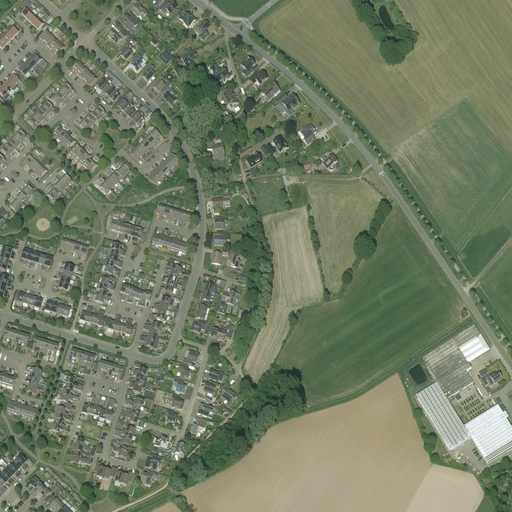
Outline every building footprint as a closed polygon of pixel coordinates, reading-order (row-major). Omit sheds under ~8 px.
[(163,5),(158,10),(164,15),(167,12),(170,15),(177,8),(171,2),(168,5),(166,7),(163,5)] [(22,10),(25,12),(22,15),(26,19),(32,13),(34,10),(30,6),(29,8),(27,5),(22,10)] [(136,7),(131,12),(138,18),(141,16),(143,18),(147,13),(143,9),(141,11),(138,9),(136,7)] [(32,13),(26,19),(30,23),(36,17),(32,13)] [(190,18),(185,13),(179,20),(184,24),(186,23),(190,27),(195,21),(191,17),(190,18)] [(40,21),(36,17),(30,23),(34,27),(40,21)] [(130,33),(139,24),(132,17),(130,20),(127,17),(121,23),(130,33)] [(44,25),(40,21),(34,27),(38,31),(41,28),(44,30),(48,26),(45,24),(44,25)] [(204,22),(198,28),(202,33),(200,35),(198,37),(203,42),(209,36),(205,32),(210,27),(209,26),(210,25),(206,21),(205,23),(204,22)] [(13,24),(11,26),(10,25),(6,30),(14,38),(18,34),(15,31),(18,28),(13,24)] [(8,32),(4,36),(11,42),(14,38),(6,30),(8,32)] [(121,32),(118,35),(113,30),(108,36),(117,45),(122,40),(123,41),(127,37),(121,32)] [(64,48),(49,33),(47,31),(39,39),(44,43),(41,47),(42,48),(46,45),(53,52),(49,55),(51,57),(54,53),(57,56),(64,48)] [(4,36),(2,34),(0,35),(0,39),(7,46),(11,42),(4,36)] [(122,54),(120,56),(126,61),(132,55),(129,52),(133,49),(128,45),(125,48),(126,50),(122,54)] [(34,56),(33,58),(28,54),(27,55),(37,65),(41,61),(42,60),(39,57),(38,59),(37,58),(39,56),(35,51),(32,54),(34,56)] [(165,51),(162,55),(169,62),(173,58),(165,51)] [(190,53),(181,58),(190,74),(195,71),(197,70),(195,65),(193,62),(195,61),(193,58),(190,53)] [(37,65),(27,55),(24,58),(29,62),(28,63),(33,69),(37,65)] [(143,60),(142,60),(137,55),(132,61),(134,64),(131,67),(137,72),(141,68),(146,64),(146,62),(143,60)] [(246,61),(241,66),(245,70),(242,73),(246,78),(254,71),(251,68),(255,65),(254,65),(255,64),(253,63),(250,60),(247,62),(246,61)] [(21,62),(19,63),(30,73),(33,69),(28,63),(25,66),(21,62)] [(30,73),(19,63),(17,65),(21,70),(20,71),(26,77),(30,73)] [(72,71),(75,74),(72,77),(74,79),(77,75),(83,81),(84,80),(84,81),(80,85),(82,87),(86,83),(87,84),(86,84),(90,88),(97,80),(80,63),(72,71)] [(145,75),(142,78),(148,83),(155,76),(152,73),(154,70),(150,65),(143,73),(145,75)] [(218,83),(227,78),(223,69),(219,71),(216,66),(211,69),(214,74),(213,74),(218,83)] [(162,75),(164,76),(171,69),(168,67),(167,69),(162,75)] [(254,75),(248,80),(253,85),(256,82),(260,86),(267,78),(261,72),(256,77),(254,75)] [(14,76),(10,80),(17,86),(20,82),(21,83),(23,81),(19,77),(17,79),(14,76)] [(101,80),(96,87),(98,89),(96,92),(98,94),(106,85),(109,82),(104,77),(101,80)] [(165,87),(162,84),(165,81),(160,77),(154,83),(157,85),(153,88),(158,93),(165,87)] [(5,81),(4,82),(13,91),(14,92),(18,88),(16,87),(17,86),(10,80),(7,83),(5,81)] [(106,85),(98,94),(100,96),(102,93),(105,96),(105,95),(111,89),(108,87),(111,83),(109,81),(109,82),(106,85)] [(1,85),(0,86),(2,89),(2,88),(9,95),(12,91),(14,92),(13,91),(4,82),(3,82),(6,85),(4,87),(1,85)] [(65,84),(61,88),(69,96),(73,92),(65,84)] [(269,86),(261,93),(268,101),(273,96),(275,93),(277,95),(280,92),(280,93),(281,92),(279,90),(273,84),(269,87),(269,86)] [(164,92),(167,95),(163,98),(171,106),(177,100),(170,94),(172,91),(169,87),(164,92)] [(2,89),(0,90),(0,94),(1,96),(0,96),(0,98),(3,102),(5,100),(6,101),(10,96),(9,95),(2,88),(2,89)] [(69,96),(61,88),(58,92),(65,100),(69,96)] [(119,88),(115,93),(107,102),(109,104),(111,101),(114,103),(120,97),(117,95),(122,90),(119,88)] [(105,95),(107,97),(105,100),(107,102),(115,93),(111,89),(105,95)] [(220,96),(227,108),(231,105),(233,107),(238,104),(235,98),(234,98),(233,96),(231,91),(227,93),(226,92),(220,96)] [(65,100),(58,92),(54,96),(61,103),(65,100)] [(274,102),(271,104),(274,109),(278,106),(280,105),(281,104),(286,109),(285,110),(289,116),(290,117),(294,114),(292,111),(300,105),(292,95),(288,99),(284,93),(274,101),(274,102)] [(61,103),(54,96),(50,100),(58,107),(61,103)] [(117,107),(114,109),(116,111),(119,108),(122,111),(127,105),(128,105),(123,100),(117,107)] [(42,106),(50,113),(54,109),(46,102),(42,106)] [(124,114),(121,117),(123,118),(132,110),(135,106),(133,104),(132,106),(129,103),(128,105),(127,105),(122,111),(121,112),(124,114)] [(50,113),(42,106),(38,110),(46,117),(50,113)] [(98,107),(94,110),(94,111),(102,118),(106,114),(98,107)] [(46,117),(38,110),(35,114),(42,121),(46,117)] [(132,110),(123,118),(125,120),(128,117),(130,120),(136,114),(132,110)] [(94,111),(93,112),(91,114),(97,121),(98,122),(102,118),(94,111)] [(97,121),(91,114),(90,113),(86,117),(93,124),(97,121)] [(133,122),(129,126),(131,128),(132,126),(141,118),(141,117),(136,113),(136,114),(130,120),(133,122)] [(42,121),(35,114),(31,118),(39,125),(42,121)] [(141,118),(132,126),(134,128),(137,125),(139,128),(145,122),(145,121),(147,123),(151,118),(152,117),(150,115),(149,116),(146,119),(142,116),(141,117),(141,118)] [(86,117),(82,121),(89,128),(93,124),(86,117)] [(31,118),(27,122),(35,129),(39,125),(31,118)] [(89,128),(82,121),(78,125),(86,132),(89,128)] [(61,127),(53,135),(57,139),(65,131),(61,127)] [(302,130),(304,132),(299,135),(307,146),(316,140),(313,135),(315,133),(311,127),(308,129),(306,127),(302,130)] [(149,135),(158,143),(159,141),(158,140),(161,136),(154,130),(149,135)] [(23,142),(27,138),(19,131),(15,135),(23,142)] [(65,131),(57,139),(61,142),(69,135),(65,131)] [(23,142),(15,135),(12,139),(19,146),(23,142)] [(69,135),(61,142),(65,146),(73,138),(69,135)] [(158,143),(149,135),(145,140),(152,146),(155,143),(156,145),(158,143)] [(280,153),(288,148),(281,137),(273,142),(280,153)] [(77,142),(73,138),(65,146),(69,150),(77,142)] [(19,146),(12,139),(8,143),(15,150),(19,146)] [(145,140),(140,145),(148,153),(150,151),(148,150),(152,146),(145,140)] [(15,150),(8,143),(4,147),(11,154),(15,150)] [(225,155),(222,144),(207,148),(207,151),(213,152),(214,158),(225,155)] [(76,157),(84,149),(80,145),(72,153),(76,157)] [(140,145),(135,150),(142,156),(145,153),(147,154),(148,153),(140,145)] [(11,154),(4,147),(0,150),(8,158),(11,154)] [(84,149),(76,157),(80,161),(88,153),(84,149)] [(142,156),(135,150),(130,155),(138,163),(140,161),(139,160),(142,156)] [(88,153),(80,161),(84,164),(91,158),(92,157),(88,153)] [(168,159),(175,166),(180,161),(171,153),(170,154),(171,156),(168,159)] [(262,162),(257,154),(246,161),(251,168),(262,162)] [(29,168),(36,160),(32,156),(25,164),(29,168)] [(333,156),(327,161),(324,157),(321,159),(324,162),(322,164),(327,170),(328,170),(329,170),(330,171),(332,172),(333,171),(334,170),(335,168),(334,166),(333,165),(337,163),(333,156)] [(84,164),(83,166),(87,169),(95,162),(91,158),(84,164)] [(163,161),(162,162),(170,171),(175,166),(168,159),(165,162),(163,161)] [(40,164),(36,160),(29,168),(33,171),(40,164)] [(99,165),(95,162),(87,169),(91,173),(99,165)] [(161,165),(158,169),(165,176),(170,171),(162,162),(160,164),(161,165)] [(44,168),(40,164),(33,171),(37,175),(44,168)] [(119,169),(127,176),(131,172),(123,165),(119,169)] [(44,168),(37,175),(41,179),(48,171),(44,168)] [(127,176),(119,169),(116,173),(122,179),(123,180),(127,176)] [(154,171),(152,172),(160,181),(165,176),(158,169),(155,172),(154,171)] [(115,172),(111,176),(118,183),(122,179),(116,173),(115,172)] [(160,181),(152,172),(150,174),(152,175),(148,179),(155,186),(160,181)] [(68,186),(72,182),(65,175),(61,179),(68,186)] [(111,176),(107,179),(115,187),(118,183),(111,176)] [(61,179),(59,181),(57,183),(65,190),(68,186),(61,179)] [(107,179),(103,183),(111,191),(115,187),(107,179)] [(65,190),(57,183),(56,185),(53,187),(55,189),(61,194),(65,190)] [(103,183),(99,187),(107,195),(111,191),(103,183)] [(27,186),(23,190),(31,197),(34,193),(27,186)] [(61,194),(55,189),(51,192),(58,199),(62,195),(61,194)] [(23,190),(19,194),(27,201),(31,197),(23,190)] [(58,199),(51,192),(47,196),(54,203),(58,199)] [(27,201),(19,194),(15,198),(16,199),(23,205),(27,201)] [(223,195),(224,198),(213,200),(215,214),(221,213),(220,207),(230,206),(229,199),(231,199),(231,194),(223,195)] [(16,199),(13,202),(20,210),(24,206),(23,205),(16,199)] [(20,210),(13,202),(9,206),(17,214),(20,210)] [(164,216),(166,207),(160,205),(157,214),(161,215),(161,217),(163,218),(164,216)] [(173,209),(166,207),(164,216),(168,217),(167,219),(170,220),(173,209)] [(173,209),(170,220),(172,221),(172,219),(177,220),(180,211),(173,209)] [(180,211),(177,220),(181,222),(181,223),(183,224),(186,213),(180,211)] [(186,213),(183,224),(185,225),(186,223),(190,224),(193,215),(186,213)] [(219,222),(215,222),(215,230),(224,230),(224,225),(227,225),(227,219),(219,219),(219,222)] [(113,221),(112,223),(109,222),(108,226),(111,227),(110,230),(113,231),(112,235),(114,236),(118,222),(118,223),(113,221)] [(118,222),(114,236),(117,237),(118,233),(120,234),(123,224),(119,223),(118,222)] [(123,224),(120,234),(123,235),(122,238),(124,239),(128,226),(129,226),(127,225),(123,224)] [(129,226),(128,226),(124,239),(127,240),(128,236),(131,237),(134,228),(129,226)] [(134,228),(131,237),(133,238),(132,242),(135,242),(139,229),(138,228),(137,229),(134,228)] [(139,229),(135,242),(138,243),(139,239),(141,240),(141,239),(144,240),(146,235),(143,234),(144,231),(139,229)] [(159,246),(163,235),(161,234),(160,236),(155,235),(153,244),(159,246)] [(163,235),(159,246),(166,248),(169,239),(164,237),(165,236),(163,235)] [(223,235),(222,238),(215,238),(214,246),(226,247),(226,241),(230,241),(230,235),(223,235)] [(173,240),(169,239),(166,248),(173,250),(176,239),(174,238),(173,240)] [(66,252),(70,241),(63,239),(60,248),(65,250),(64,252),(66,252)] [(176,239),(173,250),(179,252),(182,243),(178,242),(178,240),(176,239)] [(70,241),(66,252),(68,253),(69,251),(73,252),(76,243),(70,241)] [(182,243),(179,252),(186,254),(189,243),(187,242),(186,244),(182,243)] [(83,245),(76,243),(73,252),(78,254),(77,255),(80,256),(83,245)] [(90,247),(83,245),(80,256),(82,257),(82,255),(87,256),(90,247)] [(127,252),(125,252),(120,250),(121,247),(114,245),(112,250),(113,251),(126,255),(127,252)] [(1,252),(0,253),(1,253),(14,257),(15,255),(11,254),(13,249),(7,247),(6,249),(3,248),(2,252),(1,252)] [(26,266),(30,253),(24,251),(21,260),(25,261),(24,265),(26,266)] [(126,255),(113,251),(111,256),(119,259),(120,256),(125,257),(126,255)] [(1,255),(0,256),(0,258),(9,261),(10,259),(13,260),(14,257),(1,253),(0,253),(0,254),(1,255)] [(35,254),(30,253),(26,266),(27,262),(31,263),(29,267),(31,268),(35,254)] [(222,254),(213,253),(212,264),(220,265),(222,254)] [(230,256),(228,261),(231,263),(231,264),(232,265),(231,268),(235,269),(234,270),(241,273),(243,268),(239,267),(240,264),(239,261),(238,261),(239,259),(235,258),(233,257),(234,254),(229,253),(228,256),(230,256)] [(35,254),(31,268),(34,268),(35,264),(39,265),(41,256),(35,254)] [(47,258),(41,256),(39,265),(42,266),(41,270),(43,271),(47,258)] [(119,259),(111,256),(109,262),(123,266),(123,264),(118,262),(119,259)] [(0,264),(11,268),(12,265),(8,264),(9,261),(0,258),(0,264)] [(53,260),(47,258),(43,271),(46,272),(47,268),(50,269),(53,260)] [(108,262),(107,268),(114,270),(115,267),(122,269),(123,266),(109,262),(108,262)] [(182,269),(174,267),(175,264),(169,262),(168,267),(172,269),(172,271),(182,274),(183,271),(182,269)] [(60,268),(60,271),(72,275),(74,269),(66,266),(65,270),(60,268)] [(114,270),(107,268),(105,273),(112,276),(113,273),(117,274),(120,275),(120,272),(117,271),(114,270)] [(182,274),(172,271),(167,270),(166,273),(171,274),(170,276),(178,279),(179,274),(182,275),(182,274)] [(58,274),(58,276),(71,280),(72,275),(60,271),(59,271),(64,272),(63,276),(58,274)] [(0,282),(11,286),(11,283),(8,282),(8,279),(7,279),(8,275),(4,274),(4,278),(0,276),(0,282)] [(71,280),(58,276),(57,279),(61,280),(60,284),(69,286),(71,280)] [(108,278),(107,281),(103,279),(101,285),(113,289),(114,286),(109,285),(110,282),(114,283),(115,280),(108,278)] [(154,285),(155,283),(143,280),(141,289),(143,289),(142,292),(146,293),(148,284),(154,285)] [(176,284),(164,280),(163,283),(168,284),(167,287),(177,290),(178,285),(176,284)] [(69,286),(60,284),(56,282),(55,285),(60,286),(59,289),(67,292),(69,286)] [(115,289),(113,289),(101,285),(99,291),(100,291),(107,293),(108,290),(114,292),(115,289)] [(126,295),(129,288),(123,286),(120,293),(123,294),(121,301),(124,302),(126,295)] [(211,286),(210,289),(205,287),(203,294),(211,296),(212,293),(215,294),(216,291),(222,293),(223,291),(217,289),(217,288),(211,286)] [(0,287),(0,293),(7,296),(8,293),(4,292),(5,290),(0,287)] [(161,288),(159,294),(168,297),(169,294),(173,295),(174,290),(177,290),(167,287),(166,290),(161,288)] [(129,288),(126,295),(129,296),(127,303),(130,304),(134,290),(134,289),(129,288)] [(134,290),(130,304),(132,304),(134,299),(137,300),(140,292),(134,290)] [(24,291),(23,295),(19,294),(16,303),(22,305),(25,296),(27,292),(24,291)] [(100,291),(98,296),(109,300),(110,298),(107,296),(108,293),(107,293),(100,291)] [(145,294),(140,292),(137,300),(140,301),(139,306),(141,307),(145,294)] [(224,294),(222,294),(217,312),(225,315),(227,308),(226,306),(226,304),(233,306),(237,295),(229,292),(229,295),(224,294)] [(25,296),(22,305),(28,306),(32,293),(30,293),(29,297),(25,296)] [(32,293),(28,306),(34,308),(36,299),(33,298),(35,294),(32,293)] [(145,294),(141,307),(144,307),(146,301),(149,302),(152,295),(146,293),(145,294)] [(168,297),(159,294),(158,299),(163,301),(162,304),(169,306),(171,301),(164,299),(165,296),(168,297)] [(211,296),(203,294),(201,300),(206,301),(205,305),(211,307),(212,303),(209,302),(211,296)] [(36,299),(34,308),(40,310),(42,301),(39,300),(40,296),(38,295),(36,299)] [(97,296),(95,296),(94,298),(97,299),(95,302),(103,305),(104,301),(109,303),(109,300),(98,296),(97,296)] [(52,299),(51,304),(47,303),(45,311),(50,313),(54,300),(52,299)] [(55,300),(54,300),(50,313),(56,315),(60,302),(58,301),(57,306),(53,305),(55,300)] [(63,302),(60,302),(56,315),(62,316),(65,308),(61,307),(63,302)] [(66,303),(65,308),(62,316),(68,318),(70,310),(67,309),(68,304),(66,303)] [(205,305),(204,307),(199,306),(197,312),(206,315),(208,309),(210,310),(211,307),(205,305)] [(88,307),(87,311),(86,314),(82,313),(80,321),(86,323),(90,308),(88,307)] [(168,311),(154,307),(153,309),(159,311),(159,314),(166,316),(168,311)] [(90,308),(86,323),(91,324),(92,324),(94,317),(91,316),(93,309),(90,308)] [(94,316),(94,317),(92,324),(97,325),(102,312),(99,311),(97,317),(94,316)] [(102,312),(97,325),(97,326),(103,328),(104,326),(106,327),(109,319),(106,318),(105,320),(102,319),(104,312),(102,312)] [(206,315),(197,312),(195,319),(200,320),(199,324),(206,326),(206,325),(207,322),(204,321),(206,315)] [(159,314),(158,317),(153,315),(151,321),(157,322),(158,319),(165,322),(166,321),(168,317),(166,316),(159,314)] [(111,319),(109,319),(106,327),(109,327),(108,330),(114,331),(118,317),(116,316),(114,323),(110,322),(111,319)] [(121,317),(118,317),(114,331),(120,333),(120,332),(122,326),(119,325),(121,317)] [(122,325),(122,326),(120,332),(126,334),(130,320),(128,319),(126,326),(122,325)] [(130,320),(126,334),(125,335),(131,337),(134,329),(130,328),(133,321),(130,320)] [(144,327),(158,332),(159,332),(162,333),(163,328),(162,326),(160,326),(153,324),(152,327),(145,325),(144,327)] [(199,324),(199,326),(193,325),(191,331),(200,334),(201,330),(204,331),(206,326),(199,324)] [(220,330),(214,329),(215,326),(212,325),(210,331),(213,332),(211,338),(217,340),(220,330)] [(468,364),(489,350),(474,325),(422,358),(437,383),(416,396),(450,451),(470,438),(487,465),(511,449),(511,429),(506,420),(508,418),(505,412),(502,414),(497,406),(471,422),(463,427),(447,399),(454,395),(472,383),(465,372),(471,369),(468,364)] [(223,331),(220,330),(217,340),(224,341),(225,338),(231,339),(235,327),(230,326),(223,330),(223,331)] [(158,332),(144,327),(143,330),(149,332),(148,335),(149,335),(156,337),(158,332)] [(10,339),(12,331),(6,329),(3,341),(5,342),(7,338),(10,339)] [(18,332),(12,331),(10,339),(13,340),(12,344),(14,345),(18,332)] [(24,334),(18,332),(14,345),(17,346),(18,342),(21,343),(24,334)] [(24,334),(21,343),(25,344),(23,348),(26,349),(30,336),(24,334)] [(141,336),(140,339),(158,344),(159,339),(156,339),(157,337),(156,337),(149,335),(148,339),(141,336)] [(36,338),(34,345),(31,344),(29,350),(35,351),(36,347),(39,348),(42,340),(36,338)] [(158,344),(140,339),(139,341),(147,344),(146,347),(156,350),(158,344)] [(47,341),(42,340),(39,348),(42,349),(41,353),(44,354),(47,341)] [(53,343),(47,341),(44,354),(46,355),(47,351),(51,352),(53,343)] [(53,343),(51,352),(54,353),(53,357),(55,358),(59,345),(53,343)] [(75,359),(78,351),(72,349),(68,362),(71,362),(72,358),(75,359)] [(84,352),(78,351),(75,359),(79,360),(77,364),(80,365),(84,352)] [(84,352),(80,365),(82,366),(83,362),(87,363),(90,354),(84,352)] [(199,355),(190,353),(188,360),(184,359),(183,363),(190,365),(191,362),(196,364),(199,355)] [(95,356),(90,354),(87,363),(90,364),(89,368),(92,369),(95,356)] [(104,371),(106,363),(101,361),(97,374),(99,374),(100,370),(104,371)] [(106,363),(104,371),(107,373),(106,376),(108,377),(112,364),(106,363)] [(118,366),(112,364),(108,377),(111,378),(112,374),(115,375),(118,366)] [(135,371),(134,374),(146,377),(148,371),(145,370),(146,367),(139,365),(138,369),(140,369),(139,372),(135,371)] [(180,365),(180,368),(178,367),(177,371),(179,371),(178,372),(181,373),(179,379),(184,380),(185,378),(189,379),(189,378),(190,378),(191,375),(190,375),(191,372),(187,371),(188,367),(180,365)] [(118,366),(115,375),(119,376),(117,380),(120,381),(124,368),(118,366)] [(32,376),(40,378),(42,372),(29,368),(29,371),(33,372),(32,376)] [(217,373),(211,371),(208,379),(222,383),(224,376),(223,376),(223,375),(222,374),(221,373),(220,374),(217,373)] [(7,373),(5,372),(1,385),(7,387),(9,378),(6,377),(7,373)] [(146,377),(134,374),(133,376),(136,377),(135,380),(136,381),(144,383),(145,383),(146,383),(147,382),(146,378),(146,377)] [(494,375),(490,378),(489,376),(486,378),(486,379),(484,380),(483,380),(480,382),(483,387),(487,385),(485,382),(487,381),(491,386),(494,384),(494,385),(502,380),(500,377),(500,376),(499,374),(498,374),(494,376),(494,375)] [(13,379),(9,378),(7,387),(12,388),(16,376),(14,375),(13,379)] [(40,378),(32,376),(31,379),(27,377),(26,380),(38,384),(40,378)] [(83,387),(78,385),(74,384),(75,381),(67,378),(66,384),(66,385),(83,390),(83,387)] [(38,384),(26,380),(25,383),(29,384),(28,387),(37,390),(38,384)] [(183,383),(175,380),(173,386),(177,388),(176,392),(184,394),(186,387),(182,386),(183,383)] [(136,381),(135,384),(130,382),(129,385),(142,389),(144,389),(145,389),(146,385),(146,384),(144,383),(136,381)] [(83,390),(66,385),(65,390),(71,392),(72,393),(73,389),(82,392),(83,390)] [(134,389),(133,392),(127,390),(126,393),(133,395),(134,393),(140,395),(142,389),(129,385),(128,387),(134,389)] [(216,387),(206,385),(204,392),(213,395),(216,387)] [(37,390),(28,387),(27,390),(23,389),(22,392),(35,395),(37,390)] [(237,396),(226,388),(221,396),(231,404),(237,396)] [(64,390),(62,396),(73,399),(78,401),(79,398),(70,396),(71,392),(65,390),(64,390)] [(62,396),(59,405),(63,406),(70,408),(71,405),(67,404),(69,401),(72,402),(73,399),(62,396)] [(173,397),(172,400),(171,402),(174,403),(172,408),(182,411),(184,403),(179,402),(180,399),(173,397)] [(124,402),(141,408),(142,408),(144,402),(136,399),(135,403),(131,402),(124,399),(124,402)] [(90,407),(88,415),(94,416),(98,401),(96,401),(93,408),(90,407)] [(98,401),(94,416),(100,418),(102,410),(103,408),(99,407),(101,402),(98,401)] [(13,413),(17,402),(15,402),(14,404),(10,402),(7,411),(13,413)] [(17,402),(13,413),(20,415),(23,406),(19,405),(19,403),(17,402)] [(141,408),(124,402),(123,405),(130,407),(133,408),(132,411),(139,413),(141,408)] [(88,416),(88,415),(90,407),(91,403),(89,403),(87,407),(84,406),(82,414),(88,416)] [(59,405),(58,408),(56,414),(67,417),(68,415),(64,414),(66,410),(69,411),(70,408),(63,406),(59,405)] [(199,409),(197,415),(208,418),(210,413),(212,414),(213,414),(214,409),(201,405),(199,410),(199,409)] [(28,408),(23,406),(20,415),(27,418),(31,407),(28,406),(28,408)] [(33,407),(31,407),(27,418),(34,420),(37,411),(32,409),(33,407)] [(102,410),(100,418),(99,419),(105,421),(108,410),(109,408),(106,407),(105,411),(102,410)] [(111,411),(108,410),(105,421),(111,423),(113,415),(110,414),(111,411)] [(121,411),(120,414),(138,419),(140,414),(139,413),(132,411),(131,415),(129,414),(128,414),(126,413),(127,413),(121,411)] [(168,418),(167,421),(166,421),(165,424),(170,425),(174,426),(177,417),(173,416),(173,413),(167,411),(165,417),(168,418)] [(71,418),(67,417),(56,414),(54,420),(55,420),(62,422),(63,419),(65,419),(65,420),(70,422),(71,418)] [(138,419),(120,414),(126,416),(125,417),(125,418),(126,418),(130,419),(129,423),(126,422),(125,425),(131,426),(132,424),(136,425),(138,419)] [(62,422),(55,420),(53,426),(65,429),(65,427),(62,426),(63,422),(62,422)] [(193,429),(192,432),(191,434),(196,436),(198,432),(201,433),(205,430),(207,422),(201,420),(199,425),(196,424),(195,427),(193,429)] [(53,426),(53,425),(51,425),(49,431),(51,431),(58,434),(59,430),(64,432),(65,429),(53,426)] [(123,430),(123,433),(133,436),(135,430),(130,429),(131,426),(125,425),(124,427),(127,428),(126,431),(123,430)] [(115,430),(114,433),(113,436),(121,439),(122,435),(125,436),(124,440),(130,442),(131,442),(133,436),(123,433),(115,430)] [(159,440),(156,439),(155,438),(153,439),(153,442),(153,443),(155,444),(154,447),(160,449),(160,448),(169,451),(171,444),(166,442),(167,440),(162,438),(161,440),(159,439),(159,440)] [(119,442),(118,444),(129,447),(130,442),(124,440),(122,439),(121,443),(119,442)] [(90,448),(84,446),(85,442),(78,440),(76,446),(89,450),(90,448)] [(118,444),(114,443),(113,446),(120,448),(119,451),(127,453),(129,447),(118,444)] [(178,445),(176,449),(173,449),(171,454),(175,455),(175,454),(180,455),(180,454),(183,455),(186,446),(181,444),(180,445),(178,445)] [(89,450),(76,446),(74,445),(72,450),(72,451),(74,451),(75,452),(82,454),(83,450),(88,452),(89,450)] [(119,451),(116,450),(113,449),(113,451),(115,452),(115,453),(119,454),(118,457),(126,460),(128,453),(127,453),(119,451)] [(75,452),(73,457),(84,461),(85,459),(81,458),(83,454),(82,454),(75,452)] [(28,468),(24,465),(27,463),(20,456),(16,460),(27,470),(28,468)] [(84,461),(73,457),(72,457),(70,463),(78,466),(79,462),(82,463),(91,466),(92,463),(84,461)] [(152,461),(147,460),(145,467),(155,470),(157,467),(159,467),(161,460),(153,458),(152,461)] [(16,460),(13,464),(19,470),(21,468),(25,472),(27,470),(16,460)] [(19,470),(13,464),(9,467),(19,477),(21,476),(17,472),(19,470)] [(103,466),(100,465),(97,464),(95,470),(98,471),(96,477),(102,479),(105,470),(102,469),(103,466)] [(19,477),(9,467),(6,471),(12,477),(14,475),(18,479),(19,477)] [(111,471),(105,470),(102,479),(108,480),(109,477),(112,478),(113,476),(115,469),(112,468),(111,471)] [(115,469),(113,476),(112,478),(116,479),(115,483),(121,484),(123,475),(118,474),(119,471),(115,469)] [(12,477),(6,471),(2,475),(12,485),(14,483),(10,479),(12,477)] [(123,475),(121,484),(126,486),(128,482),(131,483),(133,475),(127,473),(126,476),(123,475)] [(149,488),(150,486),(152,479),(157,481),(159,475),(152,473),(151,476),(143,474),(140,483),(145,485),(144,486),(149,488)] [(12,485),(2,475),(0,476),(0,480),(5,485),(7,483),(11,486),(12,485)] [(33,488),(39,481),(35,477),(25,488),(27,489),(31,486),(33,488)] [(39,481),(33,488),(35,490),(32,494),(33,495),(43,485),(39,481)] [(47,489),(43,485),(33,495),(35,497),(39,494),(41,496),(47,489)] [(43,498),(39,501),(41,503),(51,493),(47,489),(41,496),(43,498)] [(55,509),(61,502),(57,499),(47,509),(49,511),(53,507),(55,509)] [(57,511),(56,511),(59,511),(65,506),(61,502),(55,509),(57,511)]
